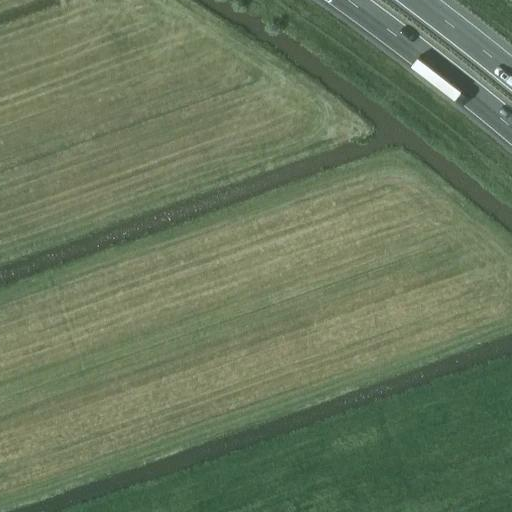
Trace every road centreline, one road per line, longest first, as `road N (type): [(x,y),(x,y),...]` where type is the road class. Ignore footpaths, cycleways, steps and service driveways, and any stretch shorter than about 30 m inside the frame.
road 1 (trunk): [(340,0),(511,131)]
road 2 (trunk): [(511,75),(415,0)]
